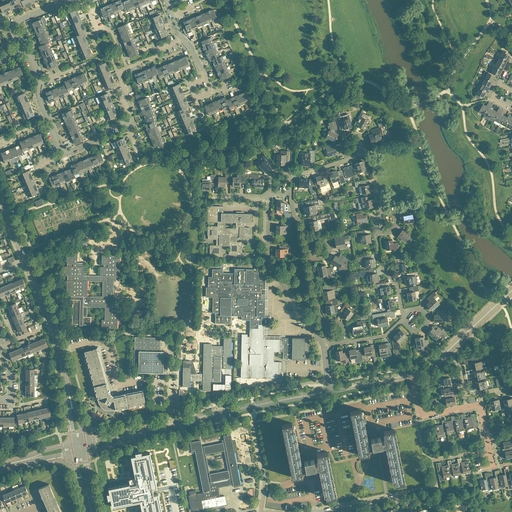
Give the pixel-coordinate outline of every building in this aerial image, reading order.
[(8,0),(4,2),(3,2),(7,11),(12,9),(8,0)] [(14,0),(8,0),(12,9),(17,7),(14,0)] [(125,13),(121,3),(120,0),(115,2),(119,12),(120,12),(124,10),(126,15),(125,13)] [(135,9),(131,0),(128,0),(126,1),(130,11),(131,10),(135,9)] [(140,7),(137,0),(131,0),(135,9),(139,7),(140,7)] [(126,1),(121,3),(125,13),(129,11),(130,11),(126,1)] [(119,12),(115,2),(110,5),(114,14),(118,12),(119,12)] [(114,14),(110,5),(105,7),(109,16),(110,16),(114,14)] [(104,18),(108,17),(109,16),(105,7),(100,9),(105,20),(104,18)] [(218,21),(213,9),(208,12),(212,21),(213,21),(217,19),(218,21)] [(79,15),(76,10),(65,14),(65,15),(67,14),(69,19),(79,15)] [(212,21),(208,12),(203,14),(207,23),(211,22),(212,21)] [(162,20),(159,15),(158,13),(152,16),(153,18),(148,20),(150,19),(152,24),(162,20)] [(207,23),(203,14),(198,16),(202,25),(203,25),(205,24),(207,23)] [(81,21),(79,15),(69,19),(72,25),(81,21)] [(202,25),(198,16),(193,18),(197,28),(201,26),(202,25)] [(43,25),(46,24),(44,18),(41,19),(35,22),(31,23),(34,29),(43,25)] [(197,28),(193,18),(188,20),(192,30),(193,29),(197,28)] [(164,25),(163,24),(162,20),(152,24),(154,29),(164,25)] [(192,30),(188,20),(183,22),(187,32),(191,30),(192,30)] [(83,27),(82,24),(81,21),(72,25),(74,31),(83,27)] [(129,29),(127,24),(126,24),(117,28),(119,33),(129,29)] [(46,31),(43,25),(34,29),(36,35),(46,31)] [(166,30),(164,25),(154,29),(156,34),(166,30)] [(86,32),(83,27),(74,31),(76,36),(86,32)] [(131,34),(129,29),(119,33),(121,38),(131,34)] [(166,30),(156,34),(154,35),(156,40),(168,35),(166,30)] [(48,36),(46,31),(36,35),(38,40),(48,36)] [(86,39),(83,34),(86,33),(86,32),(76,36),(74,37),(76,43),(86,39)] [(133,39),(131,34),(121,38),(123,43),(133,39)] [(50,42),(48,36),(38,40),(41,46),(50,42)] [(213,43),(212,42),(210,38),(201,42),(203,47),(213,43)] [(88,45),(86,39),(76,43),(78,49),(88,45)] [(135,44),(133,39),(123,43),(126,48),(135,44)] [(50,49),(48,43),(50,42),(41,46),(38,47),(41,53),(50,49)] [(215,48),(213,44),(213,43),(203,47),(205,52),(215,48)] [(137,49),(135,44),(126,48),(128,53),(137,49)] [(90,50),(88,45),(78,49),(81,54),(90,50)] [(217,53),(216,52),(219,51),(217,47),(215,48),(205,52),(207,57),(217,53)] [(52,54),(50,49),(41,53),(43,58),(52,54)] [(139,54),(137,49),(128,53),(130,58),(139,54)] [(93,56),(90,50),(81,54),(83,60),(93,56)] [(510,55),(503,51),(501,54),(498,52),(496,54),(507,60),(510,55)] [(219,58),(217,54),(217,53),(207,57),(209,62),(212,61),(222,57),(221,56),(219,58)] [(55,60),(52,54),(43,58),(45,64),(55,60)] [(505,66),(507,60),(496,54),(495,57),(499,59),(497,62),(505,66)] [(190,66),(187,61),(186,57),(180,59),(184,68),(185,68),(190,66)] [(224,62),(223,61),(222,57),(212,61),(214,66),(224,62)] [(184,68),(180,59),(176,61),(179,70),(183,69),(184,68)] [(57,66),(55,60),(45,64),(48,70),(57,66)] [(179,70),(176,61),(171,63),(175,72),(176,72),(179,70)] [(108,68),(106,62),(96,66),(99,72),(108,68)] [(226,67),(224,63),(224,62),(214,66),(216,71),(226,67)] [(505,66),(497,62),(496,65),(492,63),(491,65),(502,71),(505,66)] [(175,72),(171,63),(166,65),(170,75),(173,73),(175,72)] [(170,75),(166,65),(161,67),(165,77),(166,76),(170,75)] [(499,76),(502,71),(491,65),(489,67),(493,69),(491,73),(499,76)] [(23,76),(19,67),(14,69),(18,79),(17,79),(19,82),(21,82),(19,78),(23,76)] [(160,79),(156,69),(155,67),(149,69),(153,78),(154,78),(158,76),(159,79),(160,79)] [(161,67),(156,69),(160,79),(163,77),(165,77),(161,67)] [(228,72),(227,70),(226,67),(216,71),(218,76),(228,72)] [(111,74),(108,68),(99,72),(101,78),(111,74)] [(18,79),(14,69),(9,71),(13,81),(17,79),(18,79)] [(153,78),(149,69),(145,71),(148,80),(152,79),(153,78)] [(13,81),(9,71),(4,73),(8,83),(7,83),(9,87),(11,86),(9,82),(13,81)] [(148,80),(145,71),(140,73),(144,82),(145,82),(148,80)] [(230,77),(228,73),(228,72),(218,76),(220,81),(230,77)] [(8,83),(4,73),(0,75),(0,76),(3,85),(7,83),(8,83)] [(88,83),(84,73),(79,75),(83,85),(82,86),(83,89),(86,88),(84,85),(88,83)] [(144,82),(140,73),(134,75),(138,84),(143,83),(144,82)] [(493,80),(495,76),(488,73),(485,78),(496,84),(497,82),(493,80)] [(113,80),(111,74),(101,78),(103,83),(113,80)] [(83,85),(79,75),(74,78),(78,87),(82,86),(83,85)] [(78,87),(74,78),(69,80),(73,89),(72,90),(74,93),(76,92),(74,89),(78,87)] [(496,84),(485,78),(482,83),(489,87),(491,84),(495,86),(496,84)] [(73,89),(69,80),(64,82),(68,91),(72,90),(73,89)] [(115,85),(113,80),(103,83),(106,89),(115,85)] [(68,91),(64,82),(65,85),(60,87),(64,96),(63,97),(65,100),(67,99),(65,96),(69,94),(68,91)] [(488,90),(489,87),(482,83),(480,82),(477,87),(479,89),(490,95),(492,92),(488,90)] [(182,90),(179,84),(170,88),(172,94),(182,90)] [(64,96),(60,87),(55,89),(59,98),(63,97),(64,96)] [(59,98),(55,89),(50,91),(54,100),(53,101),(55,104),(57,103),(55,100),(59,98)] [(490,95),(479,89),(475,97),(479,99),(481,96),(483,98),(485,95),(489,97),(490,95)] [(184,95),(182,90),(172,94),(174,99),(184,95)] [(27,99),(25,93),(24,93),(23,91),(16,94),(16,96),(15,97),(18,103),(27,99)] [(54,100),(50,91),(45,93),(49,103),(53,101),(54,100)] [(251,103),(246,92),(241,94),(245,103),(246,103),(250,101),(251,103)] [(110,99),(108,93),(98,97),(101,103),(110,99)] [(245,103),(241,94),(236,96),(240,105),(244,104),(245,103)] [(186,101),(184,95),(174,99),(177,105),(186,101)] [(240,105),(236,96),(231,98),(235,108),(236,107),(240,105)] [(150,103),(147,97),(138,101),(140,107),(150,103)] [(230,110),(226,100),(225,97),(220,99),(224,109),(225,109),(229,107),(230,110)] [(231,98),(226,100),(230,110),(234,108),(235,108),(231,98)] [(29,104),(27,99),(18,103),(20,108),(29,104)] [(113,105),(110,99),(101,103),(103,109),(113,105)] [(224,109),(220,99),(215,102),(219,111),(223,109),(224,109)] [(189,107),(186,101),(177,105),(179,110),(176,112),(186,108),(189,107)] [(219,111),(215,102),(210,104),(214,113),(215,113),(219,111)] [(485,115),(491,104),(488,102),(486,106),(483,104),(481,107),(478,106),(476,110),(485,115)] [(152,109),(150,103),(140,107),(143,113),(152,109)] [(32,110),(29,104),(20,108),(22,114),(32,110)] [(214,113),(210,104),(205,106),(209,115),(213,114),(214,113)] [(490,117),(494,110),(491,109),(493,105),(491,104),(485,115),(483,117),(488,120),(490,117)] [(115,110),(113,105),(103,109),(105,114),(115,110)] [(188,113),(186,108),(176,112),(179,117),(188,113)] [(495,120),(501,109),(499,108),(497,112),(494,110),(490,117),(495,120)] [(155,114),(152,109),(143,113),(145,118),(155,114)] [(500,123),(504,116),(501,114),(503,111),(501,109),(495,120),(500,123)] [(32,110),(22,114),(25,120),(26,119),(27,123),(32,120),(31,117),(34,116),(32,110)] [(73,116),(71,110),(61,114),(64,120),(73,116)] [(117,116),(115,110),(105,114),(108,120),(117,116)] [(365,130),(369,122),(370,121),(363,117),(365,114),(361,112),(356,122),(360,124),(358,126),(365,130)] [(191,119),(188,113),(179,117),(181,123),(191,119)] [(351,127),(349,119),(350,118),(349,114),(340,116),(339,113),(336,114),(336,113),(335,113),(335,114),(339,126),(342,125),(344,129),(351,127)] [(157,120),(155,114),(145,118),(148,124),(154,121),(157,120)] [(506,126),(511,115),(509,114),(507,118),(504,116),(500,123),(506,126)] [(75,121),(73,116),(64,120),(66,125),(75,121)] [(193,125),(191,119),(181,123),(183,129),(193,125)] [(77,125),(75,121),(66,125),(68,130),(77,125)] [(157,127),(154,121),(148,124),(145,125),(147,131),(157,127)] [(335,133),(337,128),(335,121),(327,123),(329,130),(326,138),(335,142),(338,134),(335,133)] [(80,130),(77,125),(68,130),(70,134),(80,130)] [(193,125),(183,129),(186,135),(195,131),(193,125)] [(159,132),(157,127),(147,131),(150,137),(159,132)] [(379,136),(382,135),(381,132),(380,128),(371,131),(372,135),(369,136),(371,143),(381,140),(379,136)] [(82,135),(80,130),(70,134),(72,139),(82,135)] [(161,138),(159,132),(150,137),(152,142),(161,138)] [(43,143),(39,134),(34,136),(38,145),(37,146),(39,149),(41,148),(39,145),(43,143)] [(84,140),(82,135),(72,139),(74,144),(84,140)] [(38,145),(34,136),(29,138),(33,148),(37,146),(38,145)] [(126,144),(123,138),(121,139),(120,137),(113,140),(114,142),(116,148),(126,144)] [(164,137),(161,138),(152,142),(154,148),(157,147),(158,149),(165,146),(164,143),(166,142),(164,137)] [(33,148),(29,138),(24,140),(28,150),(27,150),(29,153),(31,152),(29,149),(33,148)] [(28,150),(24,140),(19,142),(24,154),(25,154),(23,152),(27,150),(28,150)] [(24,154),(19,142),(20,145),(15,147),(19,157),(18,157),(20,160),(22,159),(20,156),(24,154)] [(128,150),(126,144),(116,148),(118,154),(128,150)] [(331,144),(323,147),(324,151),(326,157),(328,156),(329,156),(334,154),(335,155),(336,154),(335,154),(337,153),(335,147),(332,148),(331,144)] [(19,157),(15,147),(10,149),(14,159),(18,157),(19,157)] [(14,159),(10,149),(5,151),(9,161),(8,161),(10,165),(12,164),(10,160),(14,159)] [(130,155),(128,150),(118,154),(121,159),(130,155)] [(9,161),(5,151),(0,153),(4,163),(8,161),(9,161)] [(289,162),(289,151),(281,151),(281,155),(277,155),(277,165),(285,165),(285,162),(289,162)] [(315,163),(315,151),(309,151),(309,154),(302,153),(301,166),(302,166),(302,165),(309,166),(310,166),(310,163),(315,163)] [(99,165),(100,168),(102,168),(100,164),(104,163),(100,153),(95,155),(99,165)] [(99,165),(95,155),(90,157),(94,167),(99,165)] [(121,159),(124,168),(130,165),(129,163),(133,161),(130,155),(121,159)] [(268,165),(271,162),(264,155),(261,158),(264,161),(259,165),(266,173),(271,168),(268,165)] [(94,167),(90,157),(85,159),(89,169),(88,169),(90,173),(92,172),(90,168),(94,167)] [(89,169),(85,159),(80,161),(84,171),(88,169),(89,169)] [(84,171),(80,161),(75,164),(79,173),(78,173),(80,177),(82,176),(80,173),(84,171)] [(360,172),(364,171),(366,170),(363,161),(356,163),(354,167),(352,168),(352,166),(343,168),(346,179),(352,177),(353,178),(353,176),(355,176),(355,177),(355,176),(357,175),(358,174),(359,174),(360,172)] [(79,173),(75,164),(70,166),(72,169),(76,178),(75,175),(78,173),(79,173)] [(76,178),(72,169),(67,171),(71,180),(70,180),(71,184),(73,183),(72,180),(76,178)] [(32,176),(29,170),(20,174),(22,180),(32,176)] [(245,183),(245,175),(245,171),(243,170),(242,175),(241,175),(237,175),(237,177),(233,177),(233,186),(236,186),(240,187),(240,183),(245,183)] [(345,182),(343,174),(338,176),(336,170),(329,173),(333,185),(338,184),(337,181),(339,180),(341,184),(345,182)] [(71,180),(67,171),(62,173),(66,182),(70,180),(71,180)] [(229,183),(229,172),(225,172),(225,177),(218,177),(218,186),(225,186),(225,183),(229,183)] [(66,182),(62,173),(57,175),(61,184),(60,185),(61,188),(63,187),(62,184),(66,182)] [(61,184),(57,175),(49,178),(53,188),(56,186),(60,185),(61,184)] [(210,179),(202,179),(202,182),(201,182),(201,184),(202,184),(202,190),(210,190),(210,186),(214,186),(214,179),(215,179),(215,175),(212,175),(210,176),(210,179)] [(261,189),(262,186),(263,186),(263,179),(258,179),(258,175),(250,175),(246,175),(246,180),(249,180),(254,180),(254,186),(255,186),(255,189),(261,189)] [(34,182),(32,176),(22,180),(25,186),(34,182)] [(331,189),(327,177),(323,179),(322,179),(320,176),(315,177),(317,184),(318,183),(320,187),(326,185),(327,190),(331,189)] [(312,178),(309,180),(299,179),(299,188),(299,187),(308,188),(309,188),(311,193),(312,196),(317,194),(316,191),(312,178)] [(370,193),(369,185),(366,185),(366,180),(354,182),(355,187),(359,187),(359,191),(360,194),(370,193)] [(36,187),(34,182),(25,186),(27,192),(36,187)] [(39,193),(36,187),(27,192),(29,197),(39,193)] [(373,207),(372,199),(370,200),(369,196),(353,199),(354,203),(358,202),(359,209),(373,207)] [(44,205),(43,202),(42,201),(41,199),(34,202),(36,205),(37,207),(44,205)] [(316,213),(315,206),(319,205),(318,200),(305,202),(306,208),(305,208),(305,207),(303,208),(304,213),(305,212),(306,215),(316,213)] [(277,205),(276,210),(277,210),(276,212),(282,214),(284,214),(285,219),(291,219),(291,213),(290,213),(290,210),(290,205),(288,205),(288,204),(284,204),(285,202),(281,202),(281,201),(283,201),(277,201),(277,205)] [(223,207),(221,207),(219,207),(207,206),(207,213),(207,222),(217,222),(217,227),(211,227),(211,226),(211,227),(208,227),(208,235),(208,236),(208,239),(216,239),(216,246),(209,245),(209,246),(210,246),(210,253),(209,253),(210,253),(210,257),(218,257),(219,258),(219,257),(222,257),(222,249),(229,249),(228,255),(229,255),(236,255),(237,255),(240,255),(240,246),(241,246),(240,246),(240,242),(240,243),(237,243),(236,243),(236,236),(237,236),(239,236),(239,238),(251,238),(251,239),(252,239),(252,228),(250,228),(251,223),(252,223),(252,214),(236,214),(221,213),(221,210),(223,210),(223,207)] [(417,215),(416,209),(405,211),(405,215),(403,216),(404,226),(407,227),(406,223),(414,222),(414,221),(418,221),(416,215),(417,215)] [(367,222),(365,215),(363,215),(362,211),(352,213),(353,217),(356,217),(357,223),(359,223),(359,224),(360,223),(367,222)] [(321,229),(320,220),(327,219),(329,226),(336,225),(334,212),(311,216),(312,221),(309,222),(310,224),(310,225),(311,232),(321,230),(321,229)] [(291,225),(290,225),(290,221),(281,221),(283,221),(283,226),(276,226),(276,234),(287,234),(287,233),(286,233),(286,231),(291,231),(291,225)] [(416,235),(407,228),(405,232),(402,230),(398,236),(405,242),(409,235),(413,238),(416,235)] [(371,242),(369,235),(365,235),(364,230),(353,232),(353,233),(355,232),(356,237),(360,236),(361,244),(371,242)] [(345,247),(344,242),(349,241),(349,240),(351,239),(350,236),(340,237),(340,240),(335,241),(336,249),(345,247)] [(399,251),(398,242),(392,243),(392,240),(384,241),(386,250),(392,249),(392,250),(393,250),(394,252),(399,251)] [(284,257),(284,253),(288,253),(288,249),(292,250),(292,244),(289,244),(284,244),(284,249),(276,249),(276,254),(275,254),(275,257),(284,257)] [(83,326),(83,325),(90,325),(90,317),(87,317),(87,307),(90,307),(102,307),(105,307),(105,320),(101,320),(101,328),(102,328),(102,327),(117,328),(117,320),(121,320),(121,305),(122,305),(122,304),(115,304),(115,299),(122,299),(115,299),(115,297),(114,297),(114,281),(115,281),(115,279),(119,279),(116,279),(116,276),(119,276),(119,258),(121,258),(121,256),(112,256),(112,255),(102,254),(102,255),(102,264),(104,264),(104,267),(101,267),(101,276),(99,276),(99,279),(89,278),(89,276),(84,275),(84,267),(84,266),(84,264),(84,263),(77,263),(77,254),(76,254),(67,254),(67,263),(67,264),(67,266),(65,266),(65,267),(66,267),(66,275),(65,275),(65,276),(67,276),(67,281),(67,296),(68,296),(70,296),(70,300),(72,300),(72,312),(72,324),(79,325),(79,326),(83,326)] [(346,264),(349,260),(340,254),(338,257),(335,255),(331,262),(339,268),(344,262),(346,263),(345,264),(346,264)] [(374,262),(374,258),(367,260),(367,256),(373,255),(357,257),(358,262),(365,261),(366,268),(372,267),(374,267),(375,266),(374,262),(375,262),(374,262)] [(406,270),(405,263),(409,263),(408,257),(395,260),(396,265),(397,265),(398,271),(406,270)] [(335,275),(330,268),(326,269),(325,265),(317,267),(319,277),(327,275),(327,278),(335,277),(335,275)] [(212,269),(211,277),(208,277),(208,285),(209,285),(208,287),(205,287),(205,297),(212,297),(212,313),(215,313),(215,323),(230,324),(230,316),(241,316),(241,320),(250,320),(249,329),(263,329),(263,325),(269,325),(269,317),(264,317),(265,300),(261,300),(261,289),(262,289),(263,283),(257,283),(257,278),(258,278),(258,272),(254,272),(254,269),(234,269),(234,274),(222,273),(222,269),(212,269)] [(378,281),(376,273),(375,274),(374,269),(372,269),(354,272),(360,271),(360,272),(352,274),(353,278),(367,275),(368,283),(378,281)] [(416,283),(415,276),(418,275),(417,272),(407,274),(407,277),(404,277),(406,285),(416,283)] [(25,287),(22,279),(17,281),(20,289),(25,287)] [(20,289),(17,281),(12,283),(15,291),(20,289)] [(15,291),(12,283),(7,285),(10,293),(15,291)] [(390,294),(389,286),(385,287),(384,283),(375,285),(376,289),(379,288),(380,295),(390,294)] [(335,298),(334,291),(338,290),(337,284),(324,286),(325,291),(322,292),(323,300),(335,298)] [(10,293),(7,285),(2,287),(5,295),(10,293)] [(416,300),(415,292),(419,291),(418,286),(416,286),(413,287),(409,288),(410,293),(407,293),(408,301),(416,300)] [(439,304),(435,299),(438,296),(435,293),(434,292),(427,299),(430,301),(426,304),(432,310),(439,304)] [(390,303),(389,297),(378,299),(379,303),(381,303),(382,308),(389,307),(389,309),(387,309),(387,310),(393,309),(392,302),(390,303)] [(342,298),(325,301),(326,306),(326,309),(325,309),(326,309),(327,314),(337,313),(336,305),(338,304),(343,303),(342,298)] [(353,313),(350,311),(351,310),(348,309),(350,305),(346,302),(340,311),(343,314),(344,313),(345,314),(342,317),(348,321),(354,312),(353,313)] [(18,309),(15,303),(7,307),(10,312),(18,309)] [(20,313),(18,309),(10,312),(12,317),(20,313)] [(388,325),(387,317),(390,317),(391,318),(394,318),(395,316),(394,312),(393,311),(372,315),(373,320),(374,320),(374,324),(375,324),(378,324),(378,327),(388,325)] [(448,311),(437,311),(437,315),(434,315),(434,321),(431,321),(431,322),(446,321),(446,315),(448,315),(448,311)] [(22,319),(20,313),(12,317),(14,322),(22,319)] [(24,324),(22,319),(14,322),(16,327),(24,324)] [(353,333),(364,331),(363,325),(364,324),(364,325),(365,325),(364,321),(357,322),(358,322),(358,325),(352,326),(353,333)] [(26,329),(24,324),(16,327),(18,332),(26,329)] [(443,338),(446,334),(438,327),(435,330),(433,328),(428,333),(436,340),(439,342),(443,338)] [(283,348),(283,359),(308,360),(309,342),(305,342),(305,338),(292,338),(292,339),(283,338),(283,345),(282,345),(282,340),(263,339),(263,329),(249,329),(249,336),(247,336),(247,334),(241,334),(241,378),(281,379),(282,362),(274,362),(274,352),(282,352),(282,348),(283,348)] [(400,349),(399,343),(406,336),(401,330),(394,337),(396,339),(392,343),(394,350),(393,350),(394,358),(400,357),(398,349),(400,349)] [(150,373),(151,338),(134,337),(134,366),(138,366),(138,373),(150,373)] [(429,349),(428,340),(424,340),(423,337),(415,338),(417,347),(417,348),(425,347),(425,350),(429,349)] [(163,357),(163,351),(159,351),(160,338),(151,338),(150,373),(163,373),(163,371),(167,371),(167,357),(163,357)] [(183,361),(183,368),(183,379),(183,387),(190,387),(190,381),(198,381),(203,381),(202,391),(210,391),(211,382),(210,382),(220,382),(220,369),(221,369),(223,369),(231,369),(231,363),(231,359),(231,342),(232,339),(224,338),(223,339),(224,339),(223,346),(221,346),(215,346),(211,346),(211,345),(211,344),(203,344),(204,344),(203,350),(203,353),(203,365),(203,368),(203,374),(199,374),(196,374),(193,362),(192,362),(192,361),(191,361),(183,361)] [(47,347),(44,339),(39,341),(42,349),(47,347)] [(42,349),(39,341),(34,343),(37,351),(42,349)] [(37,351),(34,343),(29,345),(32,353),(37,351)] [(385,344),(378,345),(380,355),(381,357),(387,356),(391,356),(390,348),(389,348),(386,349),(385,344)] [(32,353),(29,345),(24,347),(27,355),(32,353)] [(27,355),(24,347),(19,349),(22,357),(27,355)] [(376,357),(374,349),(371,350),(371,347),(364,348),(365,356),(372,355),(372,357),(373,357),(374,362),(378,361),(377,357),(376,357)] [(110,397),(108,390),(96,348),(84,352),(98,403),(101,408),(105,411),(110,411),(145,404),(143,391),(112,398),(110,397)] [(22,357),(19,349),(14,351),(17,359),(22,357)] [(356,349),(349,350),(349,351),(350,356),(350,359),(355,358),(356,363),(363,362),(361,349),(356,350),(356,349)] [(348,361),(346,352),(346,353),(343,354),(343,353),(342,353),(342,350),(335,351),(337,361),(343,359),(344,362),(343,362),(343,363),(348,362),(348,361)] [(17,359),(14,351),(9,353),(12,361),(17,359)] [(482,368),(481,362),(484,361),(483,356),(463,360),(464,365),(471,364),(472,370),(482,368)] [(473,374),(474,380),(484,378),(483,372),(486,371),(485,367),(482,368),(472,370),(465,371),(466,374),(466,375),(473,373),(473,374)] [(213,384),(213,390),(230,390),(231,369),(223,369),(221,369),(222,372),(222,384),(213,384)] [(451,385),(450,376),(456,375),(455,372),(441,374),(439,375),(440,380),(442,380),(443,386),(442,386),(451,385)] [(486,388),(484,382),(488,381),(487,377),(484,378),(474,380),(467,381),(468,385),(475,383),(476,390),(489,387),(486,388)] [(453,394),(452,388),(452,387),(458,386),(457,383),(451,385),(442,386),(442,387),(443,386),(443,389),(440,390),(442,397),(444,396),(453,394)] [(455,404),(454,398),(454,397),(460,396),(459,393),(453,394),(444,396),(445,396),(445,399),(446,405),(446,406),(455,404)] [(511,409),(511,398),(509,399),(509,397),(503,399),(505,408),(505,410),(511,409)] [(505,408),(503,399),(490,401),(492,410),(505,408)] [(404,482),(394,430),(383,432),(384,436),(383,436),(384,441),(381,441),(380,437),(377,438),(376,433),(374,433),(372,434),(373,438),(367,440),(364,423),(363,415),(362,412),(361,413),(360,409),(349,412),(357,448),(358,455),(369,453),(368,450),(369,450),(369,449),(375,448),(376,452),(378,452),(380,452),(379,447),(385,446),(387,455),(392,482),(393,481),(394,484),(404,482)] [(461,430),(461,429),(463,428),(463,425),(465,425),(467,433),(466,429),(464,418),(463,414),(460,414),(461,419),(456,420),(455,421),(456,431),(461,430)] [(477,424),(474,414),(470,414),(471,417),(466,417),(466,418),(464,418),(466,429),(471,428),(471,427),(473,426),(473,428),(473,425),(477,424)] [(451,432),(451,431),(453,430),(453,427),(455,426),(457,435),(456,431),(455,421),(454,416),(450,416),(451,421),(447,422),(445,423),(447,433),(451,432)] [(447,433),(445,423),(444,418),(444,420),(441,420),(442,425),(437,426),(435,427),(435,425),(435,427),(437,437),(438,441),(437,437),(442,436),(441,435),(444,434),(443,431),(446,430),(447,437),(448,437),(447,433)] [(330,465),(327,452),(317,454),(318,459),(311,460),(310,455),(306,456),(307,461),(301,462),(297,444),(294,426),(292,426),(291,423),(281,425),(291,474),(292,477),(302,475),(301,473),(303,472),(303,471),(309,470),(310,475),(313,474),(312,469),(318,468),(324,495),(325,495),(326,498),(336,496),(330,465)] [(233,485),(233,486),(240,485),(236,465),(236,463),(232,442),(231,435),(224,437),(224,441),(222,441),(223,443),(222,443),(211,446),(211,445),(211,446),(204,447),(203,447),(202,447),(201,447),(200,442),(201,441),(200,441),(190,443),(190,444),(190,443),(192,451),(191,451),(192,452),(195,451),(203,492),(203,493),(203,492),(203,493),(200,494),(196,495),(195,491),(190,492),(190,496),(188,496),(191,511),(193,511),(199,511),(199,510),(203,509),(226,505),(225,496),(220,497),(218,488),(233,485)] [(502,442),(504,449),(511,447),(511,435),(500,438),(501,443),(502,442)] [(511,457),(511,447),(504,449),(502,449),(503,452),(505,452),(506,459),(511,457)] [(107,493),(108,499),(110,499),(112,507),(140,501),(142,511),(161,511),(158,493),(157,494),(156,487),(157,487),(150,452),(142,454),(141,452),(141,451),(135,453),(135,455),(131,456),(136,484),(130,485),(130,484),(108,488),(109,493),(107,493)] [(466,474),(470,474),(471,476),(468,461),(467,461),(468,462),(466,462),(465,462),(461,463),(460,458),(457,459),(458,464),(460,474),(461,478),(459,470),(462,470),(463,472),(463,474),(466,473),(466,474)] [(460,474),(458,464),(456,464),(451,465),(450,460),(447,461),(448,466),(450,476),(451,480),(450,476),(455,475),(460,474)] [(450,476),(448,466),(446,466),(441,466),(440,462),(437,463),(439,474),(438,474),(439,480),(442,480),(443,478),(443,477),(446,477),(450,476)] [(511,489),(508,469),(504,469),(505,475),(499,476),(501,488),(502,488),(501,487),(507,486),(508,490),(511,489)] [(501,488),(499,476),(498,471),(494,471),(495,477),(489,479),(491,489),(498,488),(498,489),(501,488)] [(491,489),(489,479),(488,473),(484,473),(485,479),(479,480),(481,490),(488,489),(488,491),(490,492),(492,491),(491,489)] [(56,501),(52,492),(49,485),(39,489),(45,505),(56,501)] [(28,494),(25,486),(19,488),(22,496),(28,494)] [(22,496),(19,488),(14,491),(17,498),(22,496)] [(17,498),(14,491),(8,493),(11,501),(17,498)] [(11,501),(8,493),(2,496),(6,503),(11,501)] [(60,511),(59,508),(56,501),(45,505),(48,511),(60,511)]
